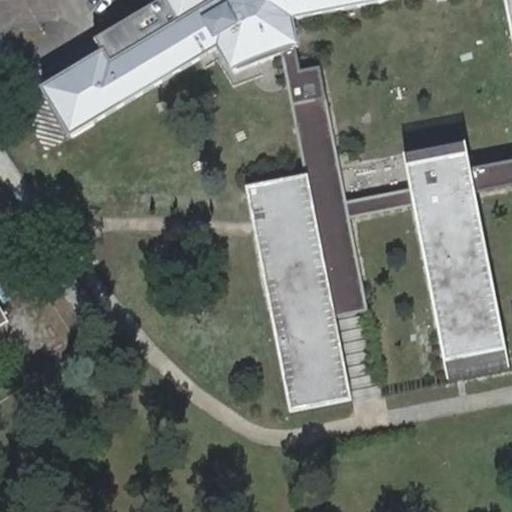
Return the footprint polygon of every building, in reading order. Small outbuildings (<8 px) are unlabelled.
[(165,0),(181,25),(179,26),(111,67),(104,55),(44,91),(72,138),(94,126),(94,124),(218,49),(233,73),(236,71),(238,73),(289,53),(298,48),(292,20),(331,13),(398,0),(165,0)] [(307,55),(298,48),(289,53),(295,63),(308,58),(307,55)] [(479,151),(418,163),(425,197),(358,210),(349,162),(333,74),(314,78),(309,55),(307,55),(308,58),(295,63),(318,182),(260,194),(303,420),(365,408),(346,311),(358,309),(379,305),(363,225),(427,213),(460,378),(462,389),(511,379),(511,317),(489,201),(511,196),(511,170),(484,176),(479,151)] [(66,301),(82,320),(100,306),(84,287),(66,301)] [(0,326),(11,320),(5,312),(0,314),(0,326)]
